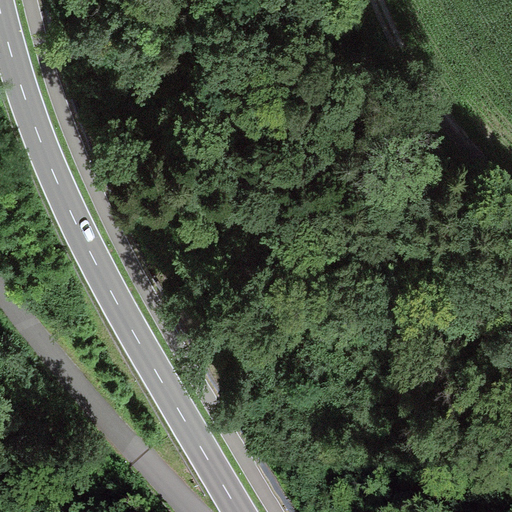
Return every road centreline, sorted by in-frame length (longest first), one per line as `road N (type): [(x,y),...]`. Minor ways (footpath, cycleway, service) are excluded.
road 1 (secondary): [(0,8),(39,144),(68,208),(241,511)]
road 2 (tertiary): [(194,511),(73,382),(0,287)]
road 3 (track): [(511,196),(378,0)]
